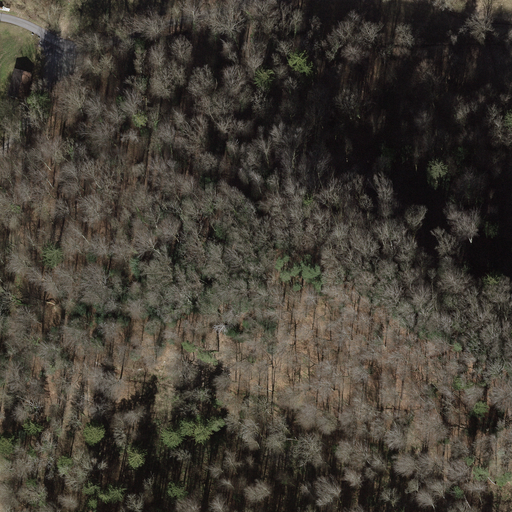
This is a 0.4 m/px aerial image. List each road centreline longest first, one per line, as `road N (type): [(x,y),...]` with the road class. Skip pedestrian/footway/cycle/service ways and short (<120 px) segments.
road 1 (track): [(47,86),(60,113),(37,199),(46,296),(63,339),(87,365),(111,375),(220,386),(261,397),(291,418),(306,477),(291,511)]
road 2 (residential): [(263,0),(98,46),(57,40),(0,16)]
road 3 (track): [(0,154),(42,98),(57,40)]
